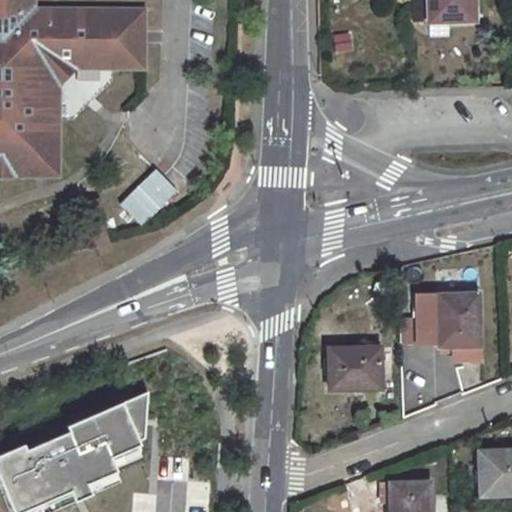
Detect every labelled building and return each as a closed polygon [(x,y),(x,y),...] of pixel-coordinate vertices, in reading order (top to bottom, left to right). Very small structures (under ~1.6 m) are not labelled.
[(40,0),(0,0),(0,166),(68,165),(66,73),(83,73),(82,58),(151,57),(149,0),(71,0),(41,1),(40,0)] [(474,0),(428,0),(429,23),(474,22),(474,0)] [(336,53),(351,50),(348,32),(332,35),(336,53)] [(118,205),(141,228),(177,191),(154,169),(118,205)] [(94,195),(100,212),(115,208),(108,190),(94,195)] [(479,294),(439,294),(439,313),(436,313),(437,347),(480,346),(479,294)] [(381,349),(327,349),(328,390),(361,389),(361,387),(381,386),(381,349)] [(41,511),(144,467),(150,395),(0,460),(0,479),(14,511),(41,511)] [(511,448),(478,451),(479,495),(511,493),(511,448)] [(430,511),(430,481),(388,483),(388,511),(430,511)]
